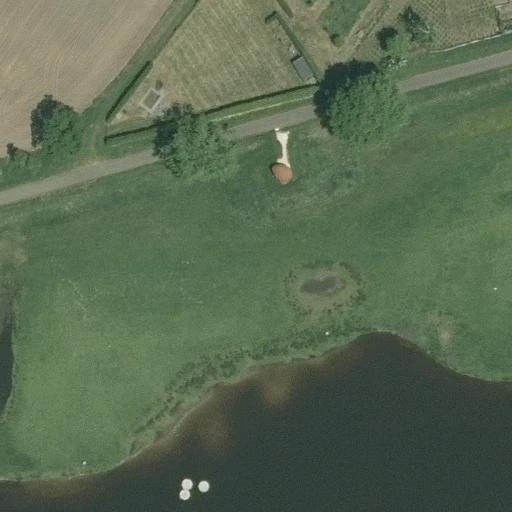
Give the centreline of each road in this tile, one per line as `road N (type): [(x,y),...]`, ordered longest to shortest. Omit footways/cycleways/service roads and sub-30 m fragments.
road 1 (unclassified): [(0,199),(511,59)]
road 2 (track): [(192,0),(94,139),(81,176)]
